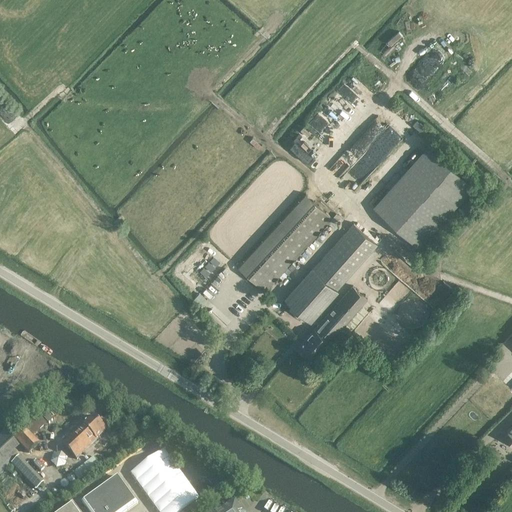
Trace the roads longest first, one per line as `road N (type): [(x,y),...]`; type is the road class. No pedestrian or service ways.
road 1 (track): [(199,87),(279,149),(155,276),(22,121),(62,86),(72,95)]
road 2 (tertiary): [(395,511),(0,272)]
road 3 (track): [(279,149),(316,177),(398,85),(510,181)]
road 4 (track): [(511,301),(423,271),(351,208)]
